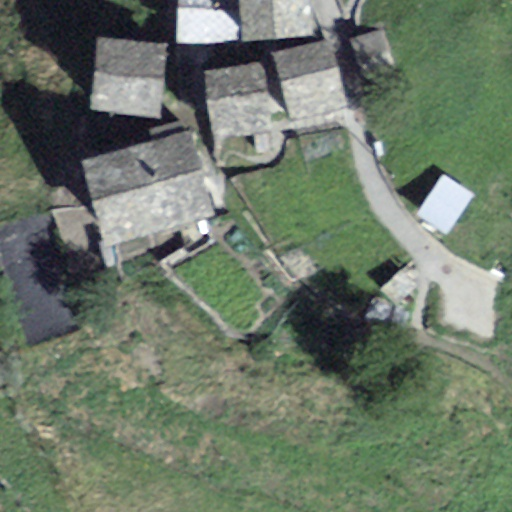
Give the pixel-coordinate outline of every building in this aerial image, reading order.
[(175,0),(173,42),(225,45),(227,0),(175,0)] [(236,0),(241,37),(308,29),(304,0),(236,0)] [(378,30),(350,39),(363,81),(391,73),(378,30)] [(334,39),(260,56),(275,119),(349,102),(334,39)] [(158,53),(94,44),(87,97),(151,105),(158,53)] [(199,76),(210,141),(266,132),(255,67),(199,76)] [(64,174),(87,244),(209,204),(186,134),(64,174)] [(473,194),(447,177),(421,215),(447,232),(473,194)]
